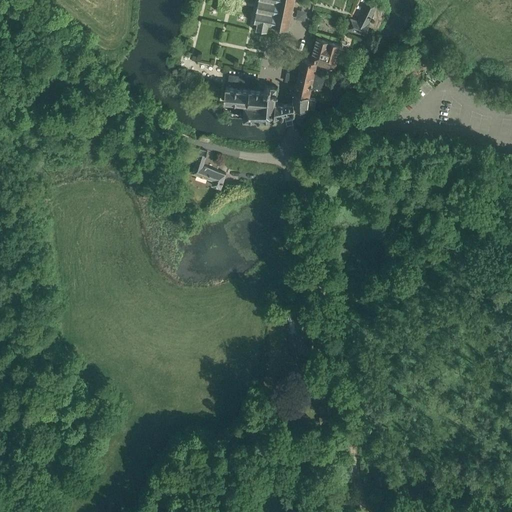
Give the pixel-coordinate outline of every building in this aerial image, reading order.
[(289,30),(289,29),(294,0),(258,0),(259,0),(258,0),(258,1),(259,1),(257,10),(256,10),(256,11),(257,11),(256,12),(256,13),(254,22),(254,23),(255,23),(258,23),(257,29),(256,29),(256,30),(257,30),(266,32),(267,32),(267,31),(268,25),(271,26),(272,26),(289,30)] [(378,4),(368,0),(367,0),(358,20),(350,18),(347,29),(367,35),(370,24),(369,24),(378,4)] [(295,109),(295,108),(307,109),(307,107),(314,108),(316,98),(308,97),(316,62),(334,67),(341,44),(316,37),(310,60),(302,58),(293,93),(293,102),(286,101),(275,101),(277,87),(265,86),(264,88),(264,91),(225,87),(224,101),(244,103),(243,118),(251,119),(274,118),(280,114),(281,116),(283,116),(284,114),(288,114),(294,113),(295,111),(294,109),(295,109)] [(441,73),(448,66),(445,63),(437,70),(441,73)] [(207,151),(191,146),(189,152),(198,156),(192,172),(213,179),(211,184),(221,188),(226,173),(203,165),(207,151)] [(300,350),(302,350),(312,348),(307,317),(298,318),(296,304),(286,306),(288,320),(289,320),(291,333),(297,332),(300,350)] [(328,396),(326,383),(315,385),(317,398),(328,396)] [(330,415),(319,418),(321,425),(331,423),(330,415)]
